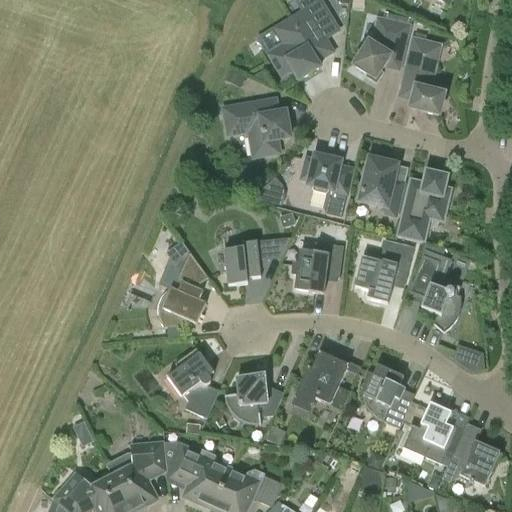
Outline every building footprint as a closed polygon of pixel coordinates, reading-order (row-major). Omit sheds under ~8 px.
[(295,0),(304,13),(274,31),(284,47),(268,57),(281,79),(293,72),(298,81),(299,82),(301,81),(320,69),(316,62),(320,60),(321,62),(333,54),(325,41),(339,33),(318,0),(295,0)] [(390,58),(389,57),(390,51),(403,54),(409,29),(377,21),(371,46),(368,45),(367,47),(363,48),(360,54),(361,56),(353,68),(366,76),(364,79),(376,86),(384,75),(381,73),(390,58)] [(400,99),(412,102),(410,111),(439,118),(444,97),(428,93),(439,49),(424,45),(426,37),(415,34),(400,99)] [(224,83),(240,90),(245,79),(229,72),(224,83)] [(279,155),(277,142),(290,140),(285,114),(277,115),(275,102),(223,111),(227,131),(247,128),(253,160),(279,155)] [(302,181),(309,183),(307,188),(312,189),(313,194),(325,196),(322,209),(326,217),(340,220),(346,196),(346,197),(352,172),(339,169),(340,164),(327,161),(326,156),(319,155),(316,158),(314,158),(313,163),(306,161),(302,181)] [(404,185),(393,183),(397,167),(369,161),(359,204),(385,210),(384,217),(396,220),(404,185)] [(426,174),(423,190),(408,187),(396,239),(412,243),(412,242),(424,245),(430,220),(442,223),(450,192),(444,191),(446,179),(426,174)] [(281,226),(293,231),(298,220),(286,215),(281,226)] [(268,262),(277,242),(242,246),(242,251),(224,252),(226,266),(221,275),(227,275),(228,288),(247,286),(247,281),(261,280),(260,271),(264,271),(263,263),(268,262)] [(385,243),(379,264),(362,260),(354,290),(368,293),(366,301),(387,307),(394,281),(405,284),(414,250),(385,243)] [(329,247),(328,257),(300,254),(298,268),(293,267),(292,277),(297,278),(295,292),(323,295),(325,279),(339,281),(343,249),(329,247)] [(461,304),(461,299),(457,298),(460,289),(443,282),(451,262),(425,252),(409,294),(425,300),(421,312),(432,316),(429,323),(443,335),(448,332),(452,328),(455,324),(458,319),(459,315),(461,310),(461,304)] [(185,328),(187,323),(196,327),(206,306),(198,303),(203,293),(198,288),(208,280),(189,255),(177,283),(182,285),(178,294),(171,291),(171,292),(164,298),(162,301),(159,307),(158,311),(158,314),(158,318),(161,326),(163,329),(163,330),(185,328)] [(455,367),(483,366),(482,349),(455,350),(455,367)] [(209,379),(214,376),(196,351),(175,366),(178,371),(167,380),(181,399),(183,398),(188,404),(185,412),(206,421),(219,393),(208,389),(208,388),(210,386),(211,384),(210,381),(209,379)] [(350,395),(339,390),(348,368),(319,355),(312,372),(308,370),(294,402),(312,410),(315,401),(341,413),(350,395)] [(362,388),(367,390),(363,399),(364,399),(365,404),(367,409),(371,415),(375,419),(382,424),(399,431),(412,402),(401,398),(403,392),(399,390),(403,379),(377,368),(373,376),(369,374),(367,377),(365,381),(363,385),(362,388)] [(269,389),(265,390),(264,378),(236,381),(238,397),(225,399),(225,400),(227,400),(229,406),(230,410),(234,415),(237,419),(242,422),(247,424),(253,425),(259,425),(259,428),(260,428),(260,420),(273,418),(283,396),(269,389)] [(451,415),(430,406),(419,430),(413,428),(403,450),(447,470),(464,433),(453,428),(452,430),(445,427),(451,415)] [(84,423),(72,427),(79,446),(90,442),(84,423)] [(200,426),(187,426),(186,436),(199,437),(200,426)] [(285,434),(271,428),(265,442),(279,448),(285,434)] [(497,468),(494,467),(500,455),(475,444),(472,450),(459,445),(465,433),(464,433),(447,470),(442,481),(449,484),(461,480),(484,490),(490,476),(493,477),(497,468)] [(145,511),(146,508),(158,502),(148,483),(167,473),(164,445),(131,448),(131,456),(126,456),(105,467),(111,479),(112,479),(129,511),(145,511)] [(188,469),(195,472),(183,499),(212,511),(230,472),(214,465),(214,460),(180,445),(169,467),(186,474),(188,469)] [(320,467),(328,455),(324,454),(315,463),(320,467)] [(367,469),(379,474),(384,463),(371,458),(367,469)] [(359,487),(357,491),(380,496),(383,475),(365,469),(358,487),(359,487)] [(254,475),(245,478),(230,472),(212,511),(246,511),(253,498),(259,501),(257,504),(272,510),(282,487),(254,475)] [(95,511),(129,511),(112,479),(111,479),(92,489),(76,475),(53,502),(59,507),(64,511),(90,511),(95,510),(95,511)] [(426,490),(436,494),(441,483),(431,479),(426,490)] [(385,492),(396,492),(395,484),(384,484),(385,492)] [(407,502),(418,499),(415,487),(406,484),(407,502)] [(287,511),(278,503),(270,511),(287,511)]
